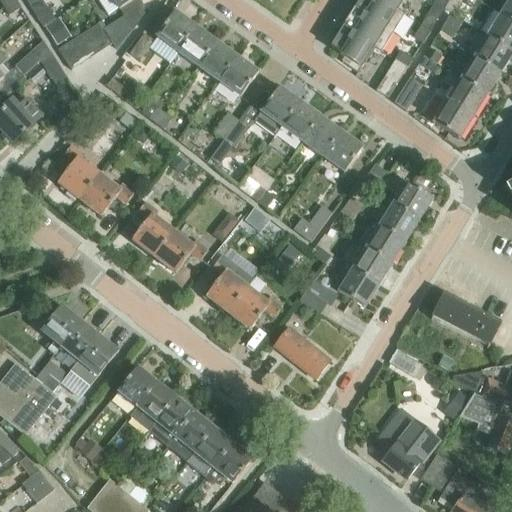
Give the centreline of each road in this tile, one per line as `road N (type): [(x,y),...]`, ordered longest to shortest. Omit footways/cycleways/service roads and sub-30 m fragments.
road 1 (residential): [(317,448),(0,199)]
road 2 (residential): [(317,448),(479,183)]
road 3 (residential): [(299,52),(479,183)]
